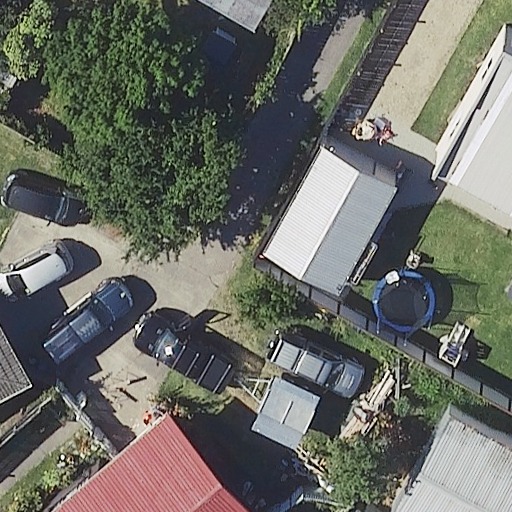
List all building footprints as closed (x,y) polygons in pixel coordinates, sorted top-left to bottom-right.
[(223,0),(243,11),(249,0),(223,0)] [(170,2),(137,70),(192,96),(225,29),(170,2)] [(511,248),(509,254),(511,255),(511,21),(495,13),(422,154),(511,200),(511,248)] [(384,172),(310,133),(253,241),(326,280),(384,172)] [(0,382),(23,371),(0,328),(0,382)] [(241,511),(141,395),(4,511),(241,511)] [(511,511),(511,441),(430,401),(374,511),(511,511)]
